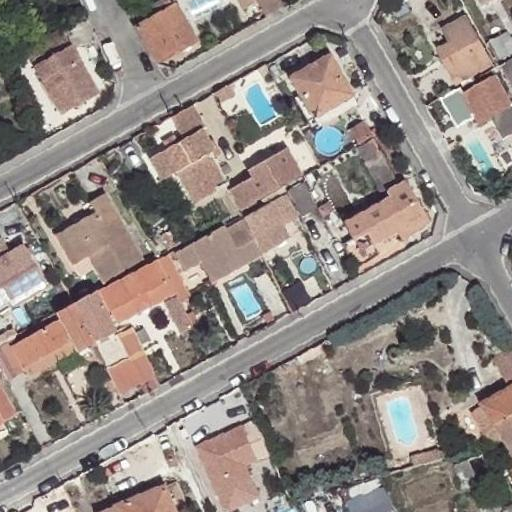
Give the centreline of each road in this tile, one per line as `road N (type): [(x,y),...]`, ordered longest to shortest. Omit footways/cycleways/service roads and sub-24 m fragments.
road 1 (residential): [(0,497),(470,238)]
road 2 (residential): [(470,238),(343,0)]
road 3 (residential): [(337,0),(153,101)]
road 4 (residential): [(153,101),(0,185)]
